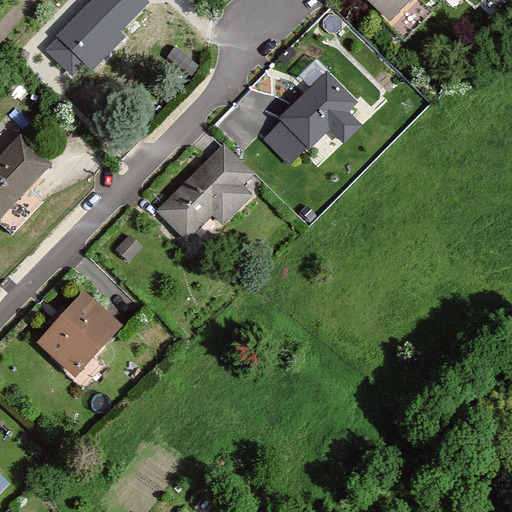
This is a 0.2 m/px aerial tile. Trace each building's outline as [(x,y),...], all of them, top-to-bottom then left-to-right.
[(105,0),(65,42),(66,43),(95,71),(124,42),(120,38),(149,8),(140,0),(105,0)] [(392,0),(372,0),(382,10),(392,0)] [(392,0),(382,10),(393,21),(414,0),(392,0)] [(292,120),(316,146),(361,103),(336,75),(292,120)] [(297,163),(316,146),(292,120),(274,139),(297,163)] [(0,165),(0,217),(26,191),(47,170),(22,143),(0,165)] [(218,214),(223,218),(246,193),(242,189),(252,179),(233,158),(221,168),(219,166),(169,214),(191,239),(218,214)] [(0,217),(0,228),(9,238),(41,206),(26,191),(0,217)] [(251,198),(246,193),(223,218),(227,223),(251,199),(251,198)] [(135,238),(121,251),(131,261),(145,248),(135,238)] [(74,370),(69,375),(86,393),(107,373),(96,361),(124,333),(93,302),(51,345),(51,346),(74,370)]
